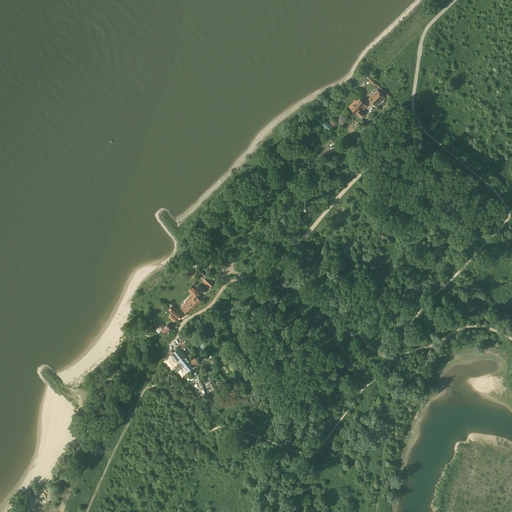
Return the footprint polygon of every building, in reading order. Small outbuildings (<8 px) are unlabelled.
[(377,89),(368,98),(376,105),(385,96),(377,89)] [(357,112),(361,116),(364,119),(365,117),(364,116),(366,115),(364,113),(360,109),(365,103),(360,98),(351,108),(356,113),(357,112)] [(325,120),(321,124),(329,130),(332,126),(325,120)] [(280,218),(280,220),(280,221),(282,221),(283,220),(286,220),(287,222),(287,223),(287,225),(288,226),(293,224),(297,219),(300,215),(302,212),(302,210),(302,208),(304,206),(306,205),(308,206),(312,202),(313,199),(312,197),(315,194),(318,192),(320,194),(322,193),(325,189),(325,187),(324,184),(325,183),(327,179),(326,177),(325,175),(323,175),(319,178),(316,182),(312,186),(313,188),(314,189),(314,190),(310,193),(308,193),(306,192),(305,192),(301,197),(297,201),(297,203),(299,205),(298,207),(294,209),(290,208),(289,209),(286,211),(284,213),(282,216),(280,218)] [(208,276),(204,280),(211,286),(214,283),(208,276)] [(194,296),(188,301),(194,307),(203,298),(197,292),(192,287),(188,290),(194,296)] [(188,301),(181,308),(187,313),(194,307),(188,301)] [(173,305),(169,309),(179,319),(183,315),(173,305)] [(159,327),(162,330),(166,334),(172,329),(167,324),(164,327),(162,324),(159,327)] [(173,353),(170,355),(175,361),(179,359),(188,370),(194,365),(193,365),(198,361),(195,357),(190,361),(181,350),(189,343),(192,347),(197,342),(194,339),(193,340),(190,336),(185,340),(185,339),(180,343),(180,344),(178,346),(179,347),(173,352),(173,353)]
